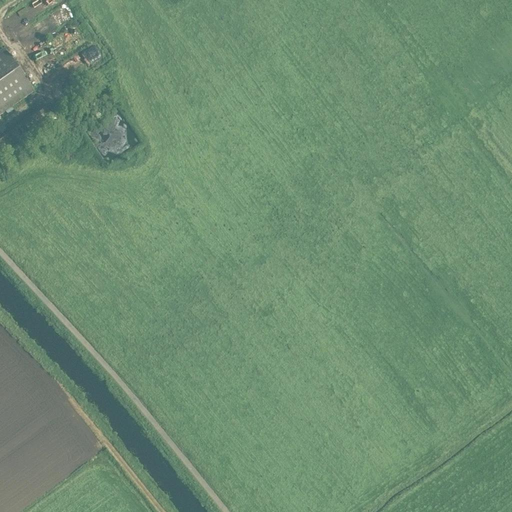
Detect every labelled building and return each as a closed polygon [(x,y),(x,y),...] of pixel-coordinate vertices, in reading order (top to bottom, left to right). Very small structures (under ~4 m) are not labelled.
[(25,20),(57,1),(56,0),(30,0),(18,7),(25,20)] [(23,47),(67,16),(58,3),(14,34),(23,47)] [(31,59),(40,69),(78,37),(69,27),(31,59)] [(81,65),(99,57),(94,47),(76,55),(81,65)] [(0,114),(34,91),(4,48),(0,50),(0,114)] [(49,75),(54,86),(68,79),(63,68),(49,75)] [(43,105),(0,135),(0,161),(55,122),(43,105)]
